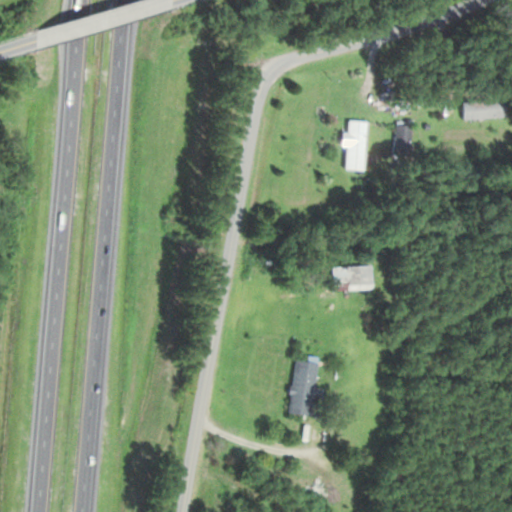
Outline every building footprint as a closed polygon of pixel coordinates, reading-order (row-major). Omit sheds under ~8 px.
[(457,99),(458,117),(501,116),(501,98),(457,99)] [(360,120),(342,119),(340,168),(359,169),(360,120)] [(406,123),(390,123),(390,155),(406,155),(406,123)] [(325,263),(325,287),(364,287),(364,263),(325,263)] [(313,362),(291,359),(283,413),(308,417),(310,404),(317,405),(319,389),(310,387),(313,362)]
